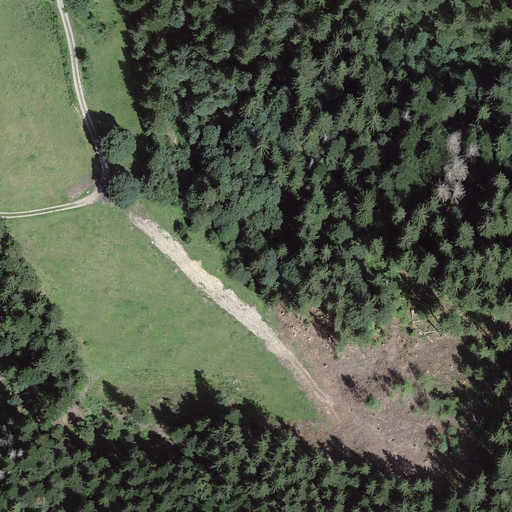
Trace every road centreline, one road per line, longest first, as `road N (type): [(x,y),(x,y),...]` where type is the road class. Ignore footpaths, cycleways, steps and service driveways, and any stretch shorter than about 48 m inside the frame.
road 1 (track): [(511,174),(387,30),(407,17),(511,68)]
road 2 (track): [(0,212),(64,205),(107,184),(59,0)]
